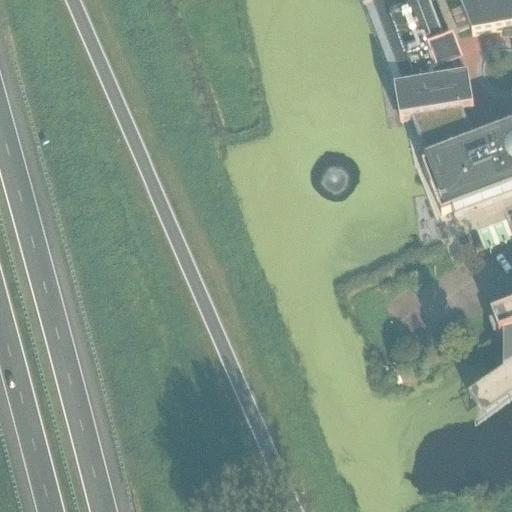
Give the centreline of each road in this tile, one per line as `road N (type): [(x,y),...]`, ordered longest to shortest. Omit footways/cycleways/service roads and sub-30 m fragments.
road 1 (motorway): [(296,511),(73,0)]
road 2 (motorway): [(100,511),(0,129)]
road 3 (motorway): [(0,325),(47,511)]
